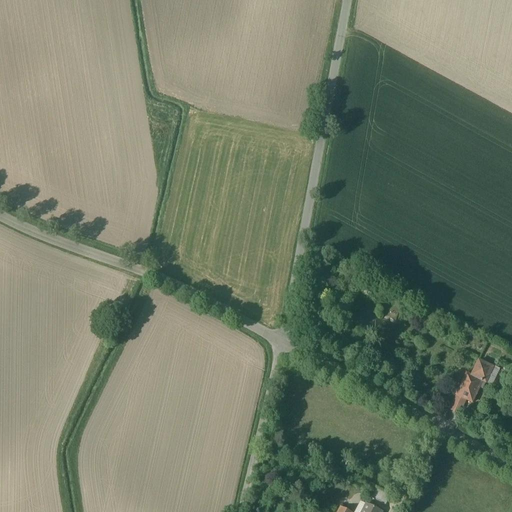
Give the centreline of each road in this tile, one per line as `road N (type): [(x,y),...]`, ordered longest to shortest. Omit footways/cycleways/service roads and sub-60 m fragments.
road 1 (unclassified): [(345,0),(282,343)]
road 2 (unclassified): [(0,217),(174,284),(282,343)]
road 3 (unclassified): [(282,343),(511,467)]
road 4 (unclassified): [(282,343),(242,511)]
